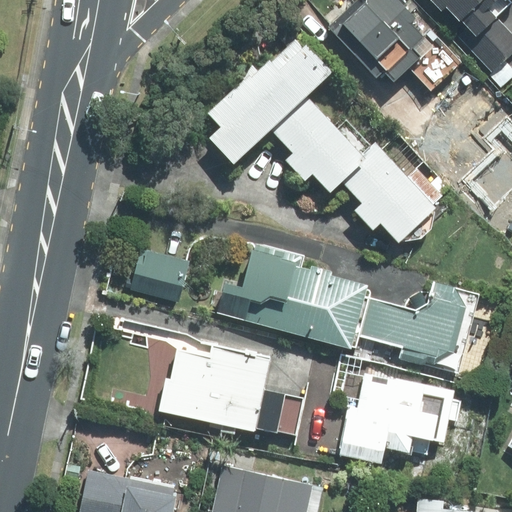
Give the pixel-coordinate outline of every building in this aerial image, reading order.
[(421,32),(394,0),(356,0),(326,25),(370,80),(377,74),(385,84),(404,69),(423,92),(456,65),(426,28),(421,32)] [(426,0),(436,10),(439,8),(461,32),(454,39),(487,73),(511,49),(511,34),(493,15),(507,1),(509,1),(510,0),(426,0)] [(389,245),(429,210),(438,201),(412,171),(404,179),(371,142),(366,147),(342,120),(332,129),(303,96),(329,73),(294,34),(192,125),(226,164),(265,129),(286,153),(278,160),(298,184),(306,177),(323,196),(337,184),(357,206),(350,211),(367,230),(372,226),(389,245)] [(480,195),(511,194),(511,130),(477,89),(448,114),(458,126),(425,153),(451,184),(463,174),(480,195)] [(185,263),(129,248),(118,289),(174,304),(185,263)] [(414,309),(363,297),(366,288),(288,269),(290,261),(242,250),(234,282),(212,277),(204,312),(351,348),(354,337),(394,346),(391,357),(454,372),(474,290),(422,277),(414,309)] [(158,380),(153,411),(291,434),(297,399),(260,393),(266,359),(173,344),(167,382),(158,380)] [(462,384),(340,354),(330,392),(352,398),(338,455),(378,465),(380,454),(422,465),(428,439),(439,442),(444,420),(453,422),(462,384)] [(317,511),(323,490),(215,464),(203,511),(317,511)] [(169,511),(175,488),(84,469),(74,511),(169,511)] [(436,499),(413,498),(412,511),(439,511),(436,511),(436,499)]
